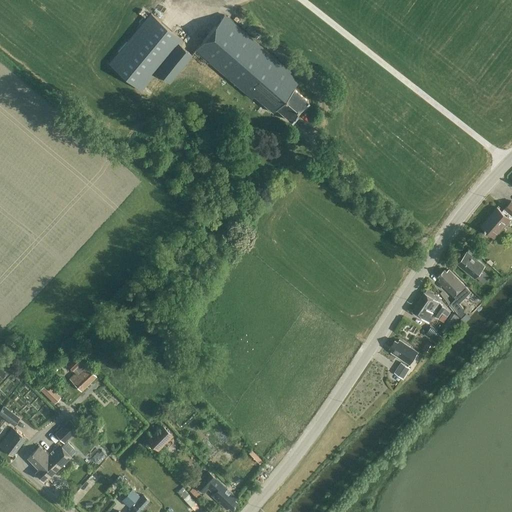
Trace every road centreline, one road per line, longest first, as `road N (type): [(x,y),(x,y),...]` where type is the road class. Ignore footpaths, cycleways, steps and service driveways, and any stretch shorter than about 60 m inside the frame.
road 1 (tertiary): [(252,511),(449,232),(511,161)]
road 2 (residential): [(70,511),(22,470),(20,459),(94,387)]
